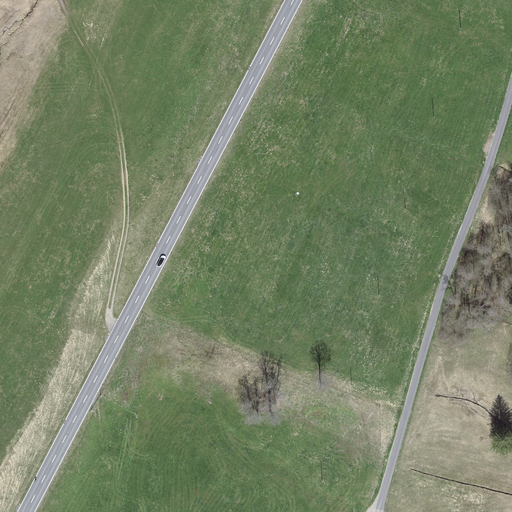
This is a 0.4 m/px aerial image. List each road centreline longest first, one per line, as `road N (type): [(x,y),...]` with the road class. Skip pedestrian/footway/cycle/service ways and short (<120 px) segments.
road 1 (tertiary): [(27,511),(297,0)]
road 2 (unclassified): [(511,101),(420,357),(381,511)]
